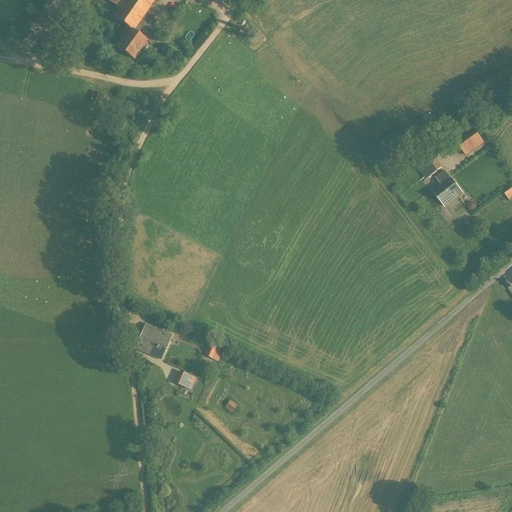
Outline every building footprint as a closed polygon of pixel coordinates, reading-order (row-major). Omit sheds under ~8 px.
[(127,28),(119,39),(121,40),(116,47),(133,59),(146,40),(134,31),(155,0),(110,0),(110,1),(119,7),(115,12),(101,1),(97,6),(112,17),(127,28)] [(87,51),(101,30),(90,22),(75,42),(87,51)] [(455,141),(465,155),(483,142),(473,128),(455,141)] [(412,161),(426,180),(441,169),(426,150),(412,161)] [(436,178),(441,183),(432,190),(445,207),(463,193),(446,171),(436,178)] [(135,348),(161,359),(171,337),(145,325),(135,348)] [(203,355),(213,359),(216,352),(221,354),(225,346),(210,340),(203,355)] [(192,390),(197,377),(180,370),(175,383),(192,390)] [(230,400),(225,407),(232,412),(237,405),(230,400)]
